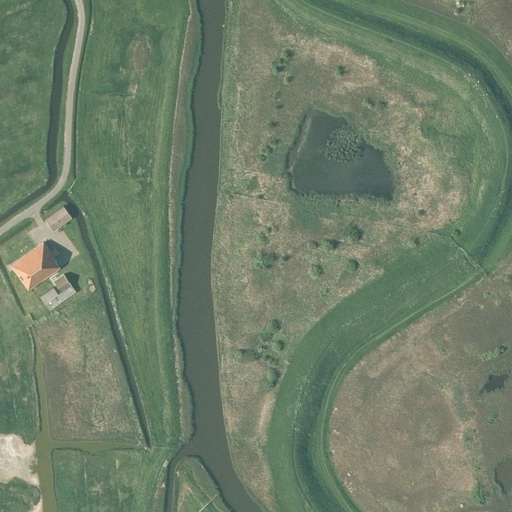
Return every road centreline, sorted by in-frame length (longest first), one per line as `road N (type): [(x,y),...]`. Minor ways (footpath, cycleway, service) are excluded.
road 1 (track): [(480,267),(374,336),(335,379),(318,453),(346,511)]
road 2 (unclassified): [(0,233),(63,184),(79,0)]
